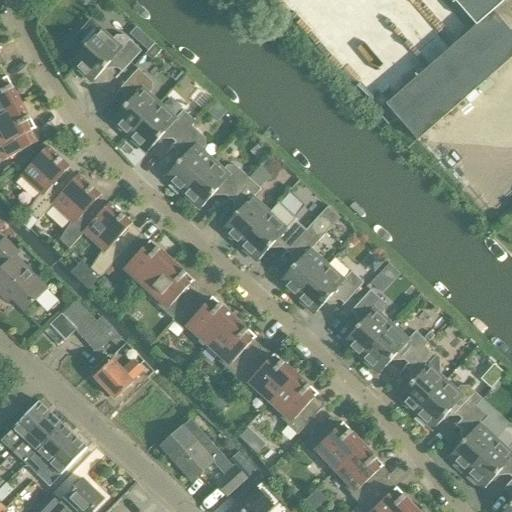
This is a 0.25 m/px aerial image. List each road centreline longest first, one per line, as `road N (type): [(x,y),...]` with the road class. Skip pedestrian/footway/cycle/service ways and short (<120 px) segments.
road 1 (residential): [(449,511),(375,419),(107,155),(7,0)]
road 2 (residential): [(172,511),(32,376)]
